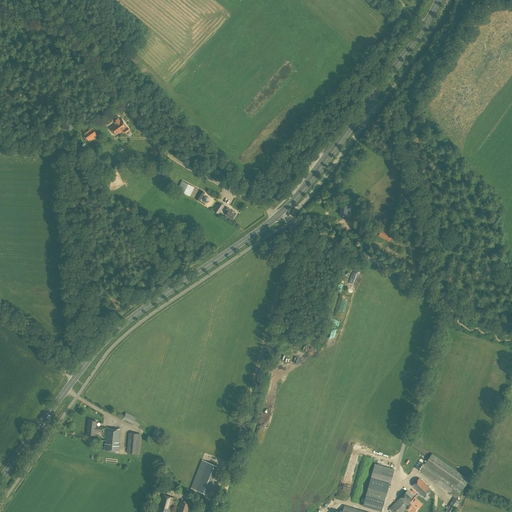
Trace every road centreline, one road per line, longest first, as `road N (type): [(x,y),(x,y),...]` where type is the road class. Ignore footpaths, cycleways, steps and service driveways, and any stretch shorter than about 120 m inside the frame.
road 1 (primary): [(0,479),(120,325),(279,214)]
road 2 (unclassified): [(279,214),(155,142),(51,0)]
road 3 (track): [(218,511),(298,223)]
road 4 (primary): [(279,214),(384,82),(437,0)]
road 5 (track): [(443,294),(396,96),(384,82)]
road 6 (unclassified): [(391,495),(443,294)]
road 7 (unclassified): [(443,294),(279,214)]
